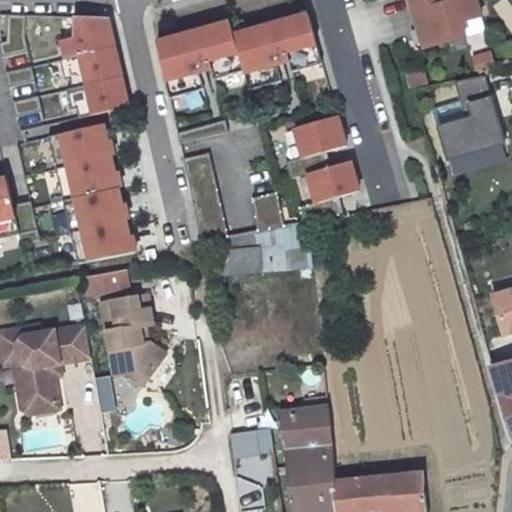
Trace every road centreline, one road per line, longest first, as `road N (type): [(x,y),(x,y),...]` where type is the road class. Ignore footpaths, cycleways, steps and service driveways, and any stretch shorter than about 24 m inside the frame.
road 1 (residential): [(126,0),(173,212)]
road 2 (residential): [(331,0),(376,172)]
